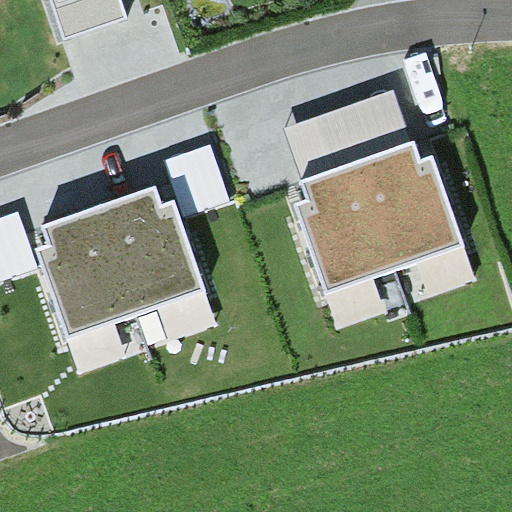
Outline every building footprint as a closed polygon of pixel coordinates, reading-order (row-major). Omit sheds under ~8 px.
[(54,0),(68,34),(126,13),(121,0),(54,0)] [(286,129),(304,182),(412,144),(394,91),(286,129)] [(412,144),(304,182),(311,201),(299,205),(329,290),(462,243),(433,160),(419,164),(412,144)] [(211,145),(169,160),(188,213),(230,199),(211,145)] [(50,244),(39,248),(69,332),(202,285),(173,202),(160,206),(154,188),(44,227),(50,244)] [(18,212),(0,218),(0,279),(37,267),(18,212)]
